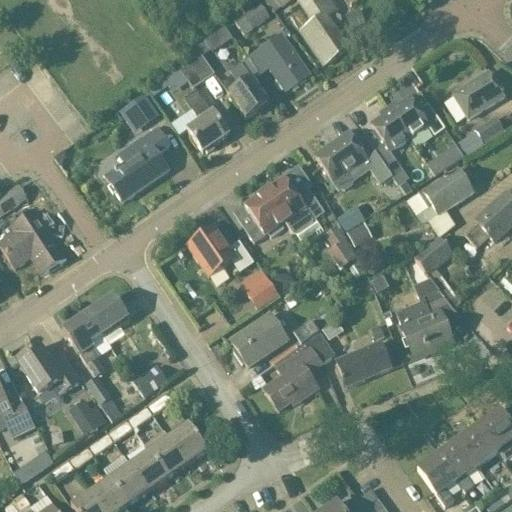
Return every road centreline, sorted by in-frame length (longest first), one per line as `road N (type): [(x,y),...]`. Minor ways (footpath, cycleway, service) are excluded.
road 1 (residential): [(121,250),(468,11)]
road 2 (residential): [(267,455),(121,250)]
road 3 (residential): [(420,511),(359,433),(267,455)]
road 4 (residential): [(0,331),(121,250)]
